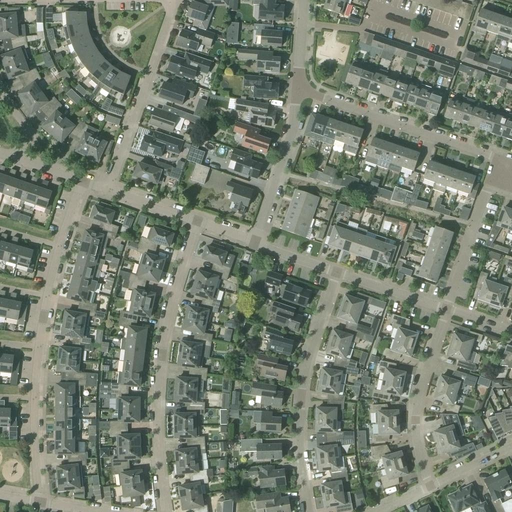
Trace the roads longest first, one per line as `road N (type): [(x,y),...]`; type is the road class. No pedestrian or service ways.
road 1 (residential): [(38,503),(41,318),(82,181)]
road 2 (residential): [(163,511),(160,356),(196,222)]
road 3 (residential): [(308,511),(300,399),(336,274)]
road 4 (residential): [(491,178),(496,162),(296,95)]
road 5 (residential): [(112,192),(175,0)]
road 6 (residential): [(429,488),(415,421),(444,310)]
road 7 (residential): [(254,244),(296,95)]
road 8 (residential): [(444,310),(491,178)]
